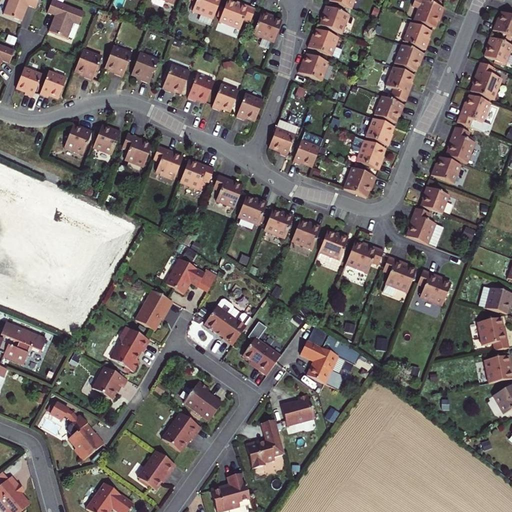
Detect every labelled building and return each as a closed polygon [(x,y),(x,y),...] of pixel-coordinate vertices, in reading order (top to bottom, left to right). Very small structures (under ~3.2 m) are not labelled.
[(38,0),(10,0),(5,16),(23,24),(26,15),(29,7),(35,9),(38,0)] [(151,0),(151,2),(152,5),(162,9),(165,3),(172,6),(174,0),(151,0)] [(187,0),(187,1),(197,5),(195,12),(213,19),(221,0),(220,0),(187,0)] [(357,0),(329,0),(329,1),(354,11),(357,0)] [(419,11),(423,1),(420,0),(415,0),(412,8),(419,11)] [(55,2),(52,1),(47,14),(55,17),(51,25),(49,33),(67,40),(68,38),(73,40),(84,13),(62,5),(55,2)] [(226,1),(217,24),(238,32),(242,23),(249,26),(255,10),(239,4),(238,6),(232,3),(226,1)] [(444,19),(448,11),(423,1),(419,11),(415,22),(436,30),(439,24),(441,17),(444,19)] [(351,17),(324,6),(322,11),(321,15),(323,15),(319,26),(344,36),(351,17)] [(265,14),(261,13),(252,36),(273,45),(282,22),(269,17),(269,16),(265,14)] [(511,17),(502,13),(497,26),(495,25),(494,28),(492,31),(511,38),(511,17)] [(409,23),(402,42),(425,51),(426,48),(427,45),(425,44),(430,31),(409,23)] [(309,44),(307,49),(332,58),(339,40),(316,31),(313,40),(311,39),(309,44)] [(485,58),(504,65),(511,46),(490,38),(487,46),(489,47),(487,52),(485,58)] [(14,51),(0,45),(0,71),(3,62),(9,64),(14,51)] [(424,55),(400,45),(393,65),(415,73),(417,67),(419,60),(422,61),(424,55)] [(132,54),(113,47),(109,59),(105,68),(116,72),(115,74),(119,76),(123,78),(132,54)] [(78,62),(75,72),(85,76),(84,78),(88,79),(93,81),(102,58),(83,51),(78,62)] [(158,62),(139,55),(131,76),(141,80),(140,82),(145,83),(149,85),(158,62)] [(332,65),(307,55),(303,66),(300,66),(299,70),(298,73),(325,84),(332,65)] [(471,93),(493,101),(502,79),(490,74),(492,69),(480,64),(475,76),(477,77),(474,85),(471,93)] [(171,91),(181,95),(189,74),(171,66),(162,90),(166,91),(170,93),(171,91)] [(413,76),(392,68),(384,87),(393,90),(392,93),(407,99),(409,93),(412,87),(409,86),(413,76)] [(23,69),(15,90),(26,95),(25,97),(29,98),(33,100),(42,76),(23,69)] [(47,75),(38,98),(43,100),(47,101),(48,99),(58,103),(66,82),(47,75)] [(214,82),(195,75),(186,98),(191,100),(195,101),(196,99),(206,103),(214,82)] [(239,91),(220,84),(211,107),(215,109),(219,111),(220,109),(230,113),(239,91)] [(263,101),(244,93),(235,117),(239,119),(243,120),(244,118),(255,122),(263,101)] [(490,104),(470,96),(468,99),(465,108),(463,107),(460,114),(457,122),(472,127),(473,127),(480,130),(490,104)] [(367,113),(395,124),(397,118),(400,111),(402,112),(404,106),(380,97),(379,100),(373,98),(367,113)] [(393,127),(372,119),(364,138),(388,147),(389,144),(390,141),(388,140),(393,127)] [(298,129),(279,122),(276,129),(295,136),(298,129)] [(107,129),(101,126),(93,148),(112,155),(121,132),(110,128),(108,127),(107,129)] [(72,127),(64,148),(83,155),(92,132),(79,127),(78,129),(72,127)] [(446,156),(468,165),(477,143),(465,138),(467,133),(455,128),(450,140),(452,141),(449,149),(446,156)] [(283,159),(286,160),(295,136),(276,129),(273,138),(269,148),(268,150),(281,155),(280,158),(283,159)] [(304,133),(301,142),(319,149),(323,140),(304,133)] [(125,162),(143,168),(151,147),(142,143),(143,141),(135,138),(127,135),(121,150),(129,153),(125,162)] [(358,155),(355,162),(378,171),(379,168),(380,165),(379,164),(384,150),(355,138),(351,148),(351,153),(358,155)] [(319,149),(301,142),(292,165),(298,168),(299,166),(305,168),(311,171),(317,155),(319,149)] [(158,147),(152,162),(159,165),(156,174),(174,180),(182,158),(173,155),(173,153),(166,150),(158,147)] [(431,176),(452,184),(459,166),(440,158),(435,171),(433,170),(432,173),(431,176)] [(207,166),(200,163),(199,165),(188,161),(180,182),(199,190),(203,180),(210,182),(215,169),(207,166)] [(349,168),(341,189),(365,199),(366,199),(372,184),(374,184),(375,181),(376,178),(349,168)] [(321,171),(315,169),(313,175),(319,177),(321,171)] [(238,185),(233,183),(234,181),(218,175),(212,190),(219,193),(216,202),(234,209),(242,187),(238,185)] [(421,207),(440,215),(448,196),(426,188),(424,192),(423,196),(425,197),(421,207)] [(246,197),(238,218),(259,226),(267,203),(263,201),(259,200),(259,202),(246,197)] [(423,244),(428,246),(436,225),(426,222),(429,214),(415,209),(413,215),(410,221),(413,221),(407,238),(423,244)] [(272,211),(264,232),(285,240),(294,217),(290,215),(286,213),(285,216),(272,211)] [(299,221),(291,242),(312,250),(321,227),(317,226),(313,224),(312,226),(299,221)] [(436,249),(444,229),(436,225),(428,246),(436,249)] [(327,232),(319,253),(340,261),(349,238),(344,237),(337,233),(336,235),(327,232)] [(354,243),(345,265),(367,274),(371,264),(378,267),(384,252),(363,244),(362,246),(361,245),(354,243)] [(250,259),(241,256),(239,263),(247,267),(250,259)] [(396,289),(407,294),(416,271),(409,268),(402,265),(403,263),(388,258),(382,273),(389,275),(383,294),(392,298),(396,289)] [(190,284),(197,287),(202,290),(207,293),(216,277),(206,271),(204,275),(179,260),(165,285),(183,295),(190,284)] [(442,307),(451,284),(444,281),(437,279),(438,277),(423,271),(417,286),(424,289),(421,298),(442,307)] [(511,294),(490,289),(485,309),(507,315),(510,304),(511,305),(511,303),(511,294)] [(152,291),(135,321),(154,332),(160,322),(167,309),(168,310),(172,303),(152,291)] [(232,305),(225,300),(222,300),(217,307),(204,325),(219,336),(223,338),(222,340),(232,347),(246,328),(245,327),(251,319),(245,315),(242,315),(232,308),(232,305)] [(501,319),(477,324),(482,347),(492,344),(494,352),(509,349),(505,332),(503,332),(501,319)] [(0,339),(0,349),(5,351),(4,355),(3,357),(23,365),(27,354),(29,349),(40,353),(46,341),(5,324),(0,336),(1,337),(0,339)] [(344,333),(354,335),(356,326),(346,324),(344,333)] [(120,343),(111,360),(133,372),(140,362),(136,360),(138,357),(141,352),(143,353),(149,341),(126,328),(120,339),(120,343)] [(256,367),(254,368),(266,377),(280,357),(255,339),(242,357),(252,364),(256,367)] [(378,340),(377,352),(386,353),(388,341),(378,340)] [(338,357),(307,342),(300,356),(306,359),(314,362),(307,376),(325,385),(338,357)] [(510,356),(484,361),(489,384),(511,379),(511,377),(510,366),(511,366),(510,356)] [(104,367),(92,389),(112,400),(117,391),(120,387),(123,388),(127,381),(104,367)] [(183,403),(209,422),(214,415),(222,404),(207,393),(209,390),(198,382),(183,403)] [(511,385),(493,397),(503,415),(511,410),(511,385)] [(314,419),(307,396),(298,399),(298,402),(296,403),(294,403),(294,402),(280,406),(286,427),(314,419)] [(62,422),(64,417),(68,418),(72,424),(67,428),(67,432),(71,437),(69,439),(76,448),(74,451),(83,461),(103,445),(95,434),(92,436),(90,433),(88,430),(90,429),(80,417),(76,420),(72,414),(67,412),(67,411),(54,405),(49,416),(62,422)] [(190,439),(192,441),(201,429),(180,414),(162,440),(180,453),(186,444),(190,439)] [(273,458),(284,455),(275,421),(261,424),(265,442),(262,443),(259,444),(258,442),(245,445),(252,470),(265,466),(265,464),(274,461),(273,458)] [(165,477),(167,478),(175,466),(156,452),(137,478),(155,490),(162,481),(165,477)] [(238,501),(249,498),(242,472),(227,476),(229,484),(225,485),(221,486),(221,485),(210,488),(217,511),(239,505),(238,501)] [(18,485),(11,477),(0,486),(0,507),(3,511),(21,511),(29,505),(21,495),(15,488),(18,485)] [(109,511),(112,509),(116,511),(128,511),(129,511),(133,505),(104,484),(86,510),(89,511),(109,511)] [(18,485),(15,488),(21,495),(25,492),(19,485),(18,485)]
